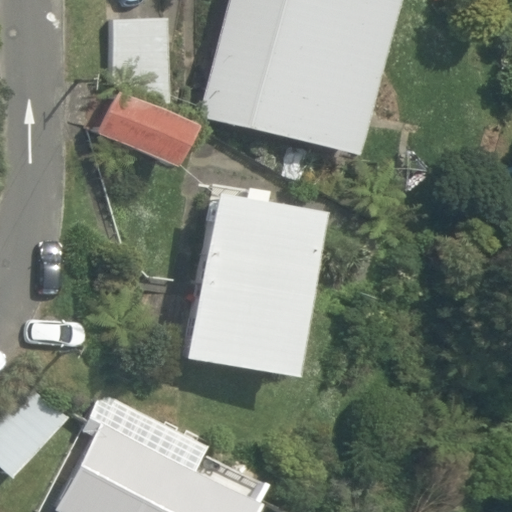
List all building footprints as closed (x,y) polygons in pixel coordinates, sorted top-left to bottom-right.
[(349,158),(384,0),(217,0),(190,123),(349,158)] [(142,92),(162,92),(164,17),(105,15),(104,73),(142,74),(142,92)] [(182,124),(106,83),(81,129),(157,169),(182,124)] [(311,198),(200,183),(176,358),(287,373),(311,198)] [(12,385),(0,398),(0,479),(2,481),(55,424),(12,385)] [(191,451),(96,398),(37,505),(49,511),(237,511),(241,505),(180,471),(191,451)]
